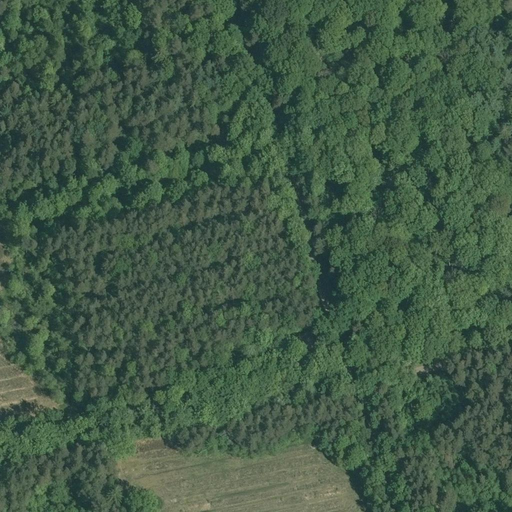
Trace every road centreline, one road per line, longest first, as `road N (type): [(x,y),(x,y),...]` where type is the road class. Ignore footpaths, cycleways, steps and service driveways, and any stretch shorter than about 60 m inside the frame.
road 1 (tertiary): [(353,382),(222,0)]
road 2 (track): [(289,395),(99,435)]
road 3 (unclassified): [(511,352),(353,382)]
road 4 (tertiary): [(398,511),(353,382)]
